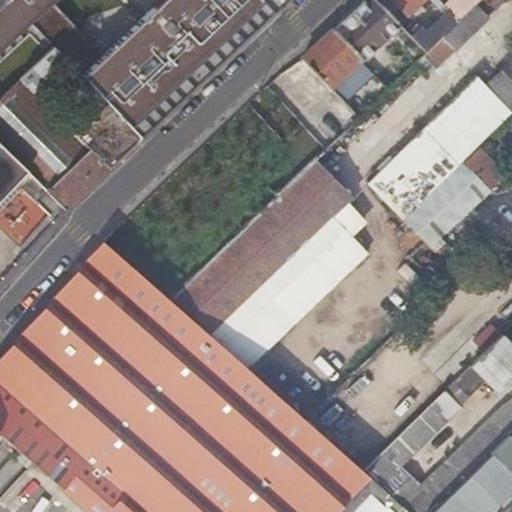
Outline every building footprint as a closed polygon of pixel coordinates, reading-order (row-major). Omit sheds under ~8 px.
[(0,0),(0,41),(43,0),(0,0)] [(159,0),(161,2),(144,19),(142,17),(130,29),(132,31),(83,78),(105,100),(139,136),(282,0),(159,0)] [(305,421),(456,282),(437,258),(491,189),(463,164),(511,110),(511,81),(496,64),(511,47),(511,0),(477,0),(460,17),(424,51),(406,69),(313,159),(309,163),(173,304),(180,310),(208,335),(249,371),(305,421)] [(374,0),(363,0),(333,30),(361,59),(362,61),(399,26),(374,0)] [(393,0),(406,13),(419,0),(393,0)] [(447,0),(445,2),(449,6),(460,17),(477,0),(447,0)] [(449,6),(413,39),(424,51),(460,17),(449,6)] [(330,88),(361,59),(333,30),(302,59),(330,88)] [(41,98),(74,68),(53,47),(21,77),(41,98)] [(343,102),(374,73),(362,61),(361,59),(330,88),(343,102)] [(73,131),(41,98),(21,77),(0,96),(0,143),(65,207),(107,167),(73,131)] [(105,100),(73,131),(107,167),(139,136),(105,100)] [(0,200),(17,183),(54,220),(65,207),(0,143),(0,200)] [(155,192),(134,212),(193,275),(214,254),(155,192)] [(0,433),(88,511),(336,511),(368,477),(361,471),(333,446),(305,421),(249,371),(208,335),(180,310),(173,304),(168,299),(103,241),(0,357),(0,433)] [(511,377),(511,343),(502,334),(377,455),(361,471),(368,477),(379,487),(402,507),(407,511),(431,511),(511,432),(511,398),(511,399),(500,405),(420,483),(400,464),(461,406),(459,404),(485,380),(497,393),(511,377)] [(336,427),(360,406),(344,389),(321,410),(336,427)] [(377,455),(349,430),(333,446),(361,471),(377,455)] [(491,511),(511,491),(511,432),(431,511),(491,511)] [(357,511),(370,499),(383,511),(397,511),(402,507),(379,487),(368,477),(336,511),(357,511)]
